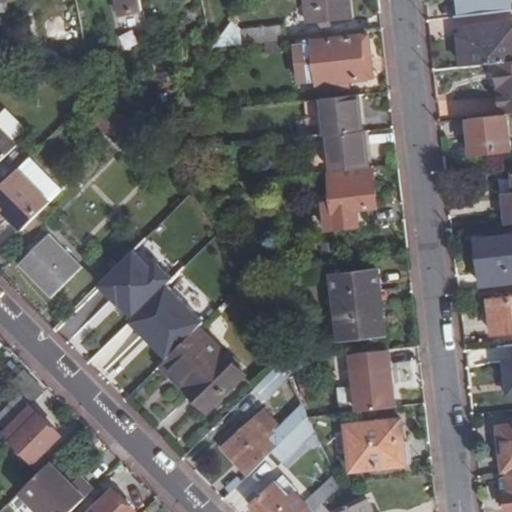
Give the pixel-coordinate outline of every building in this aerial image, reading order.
[(141,0),(117,0),(120,15),(143,11),(141,0)] [(352,20),(349,0),(305,0),(308,24),(352,20)] [(459,0),(460,18),(499,14),(497,0),(453,0),(454,0),(459,0)] [(459,40),(461,67),(495,63),(511,61),(511,26),(464,31),(459,40)] [(243,33),(245,46),(282,42),(281,29),(243,33)] [(202,53),(212,50),(210,38),(200,40),(202,53)] [(368,39),(360,40),(365,82),(373,82),(368,39)] [(360,40),(315,45),(317,68),(320,87),(365,82),(360,40)] [(317,68),(315,45),(297,47),(300,70),(317,68)] [(16,51),(19,72),(34,77),(29,48),(16,51)] [(511,61),(495,63),(501,115),(511,113),(511,61)] [(59,98),(63,86),(34,77),(19,72),(0,66),(0,76),(22,84),(22,87),(59,98)] [(91,78),(95,96),(116,103),(122,86),(91,78)] [(322,100),(327,137),(362,133),(358,96),(322,100)] [(317,118),(319,138),(327,137),(322,100),(307,102),(309,119),(317,118)] [(149,125),(107,113),(97,123),(124,149),(149,125)] [(511,150),(511,113),(501,115),(468,118),(472,155),(511,150)] [(0,162),(17,146),(0,128),(0,162)] [(331,158),(333,173),(369,168),(365,133),(362,133),(327,137),(319,138),(317,138),(319,160),(331,158)] [(314,160),(316,175),(330,173),(333,173),(331,158),(319,160),(314,160)] [(379,209),(374,168),(369,168),(333,173),(330,173),(334,208),(325,209),(327,231),(366,227),(364,211),(379,209)] [(53,204),(18,171),(0,188),(0,212),(3,210),(9,215),(24,231),(53,204)] [(0,215),(4,219),(9,215),(3,210),(0,212),(0,215)] [(82,268),(49,236),(19,265),(52,297),(82,268)] [(511,238),(478,241),(484,288),(511,285),(511,238)] [(382,293),(380,273),(331,277),(338,343),(387,339),(384,307),(377,308),(375,293),(382,293)] [(384,307),(382,293),(375,293),(377,308),(384,307)] [(122,321),(98,297),(76,319),(100,343),(122,321)] [(511,297),(491,300),(495,334),(511,332),(511,297)] [(247,374),(200,329),(176,353),(166,363),(191,387),(187,391),(209,412),(247,374)] [(146,357),(159,370),(166,363),(176,353),(163,340),(146,357)] [(396,409),(389,350),(353,354),(360,413),(396,409)] [(510,391),(506,350),(470,354),(474,394),(510,391)] [(266,402),(290,379),(283,364),(254,392),(266,402)] [(0,422),(6,429),(30,405),(20,394),(0,413),(0,422)] [(61,436),(30,405),(6,429),(2,434),(33,463),(61,436)] [(304,407),(273,438),(281,446),(310,418),(304,407)] [(331,436),(330,416),(310,418),(316,430),(330,460),(337,459),(334,436),(331,436)] [(287,459),(316,430),(310,418),(281,446),(278,449),(287,459)] [(239,467),(216,491),(226,501),(278,449),(281,446),(273,438),(253,420),(223,451),(239,467)] [(403,421),(346,426),(351,471),(400,468),(396,440),(404,440),(403,421)] [(507,474),(508,478),(511,477),(511,426),(495,428),(501,474),(507,474)] [(407,467),(404,440),(396,440),(400,468),(407,467)] [(50,464),(21,493),(40,511),(71,511),(93,491),(79,477),(72,485),(50,464)] [(306,489),(296,498),(311,511),(316,511),(343,486),(338,476),(316,498),(306,489)] [(511,511),(511,477),(508,478),(509,494),(503,495),(505,511),(511,511)] [(254,509),(256,511),(311,511),(296,498),(293,502),(278,487),(254,509)] [(94,511),(135,511),(115,492),(94,511)] [(342,511),(374,511),(369,500),(342,511)]
